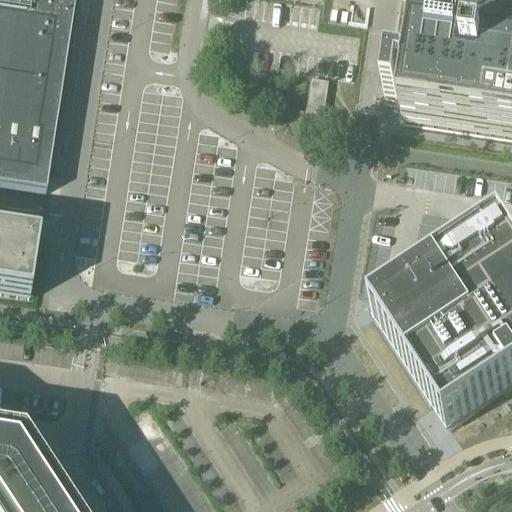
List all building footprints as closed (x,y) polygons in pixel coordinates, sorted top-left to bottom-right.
[(0,0),(0,189),(46,196),(75,3),(56,0),(0,0)] [(511,14),(421,1),(409,82),(390,79),(385,110),(398,112),(401,90),(407,90),(402,128),(511,144),(511,14)] [(408,37),(412,12),(400,11),(396,36),(408,37)] [(312,82),(307,113),(324,116),(329,85),(312,82)] [(404,188),(403,192),(511,209),(511,185),(477,180),(476,183),(464,181),(465,178),(407,168),(404,188)] [(441,276),(372,322),(431,412),(447,437),(451,434),(511,394),(511,250),(503,236),(470,257),(441,276)] [(38,244),(0,238),(0,298),(29,303),(38,244)] [(372,282),(369,298),(389,302),(392,286),(372,282)] [(0,511),(61,511),(20,448),(0,445),(0,511)]
